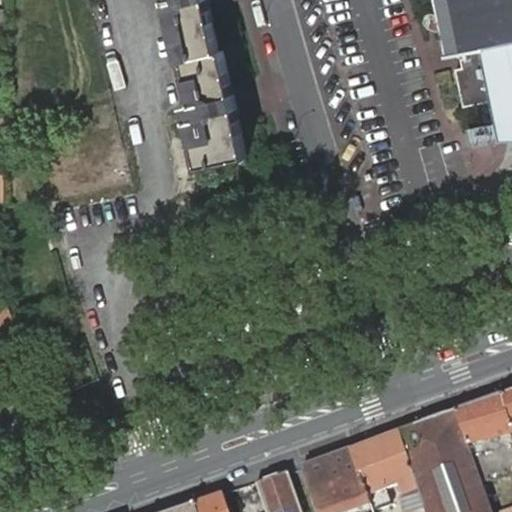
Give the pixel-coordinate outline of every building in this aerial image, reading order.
[(47,0),(65,89),(105,82),(89,0),(47,0)] [(201,168),(249,156),(241,120),(233,81),(226,49),(221,49),(212,8),(210,0),(168,0),(182,60),(186,60),(196,102),(187,104),(201,168)] [(511,0),(436,0),(447,57),(468,53),(469,67),(457,69),(464,106),(495,101),(502,140),(511,138),(511,0)] [(24,167),(33,204),(129,181),(120,144),(24,167)] [(511,417),(505,395),(458,411),(483,483),(511,476),(511,417)] [(458,411),(417,426),(425,450),(408,456),(427,511),(493,511),(483,483),(458,411)] [(425,450),(417,426),(401,432),(408,456),(425,450)] [(401,432),(353,449),(373,506),(374,510),(392,505),(389,497),(387,490),(400,485),(404,494),(410,492),(417,511),(427,511),(408,456),(401,432)] [(353,449),(305,466),(321,511),(356,511),(373,506),(353,449)] [(303,511),(290,471),(259,482),(270,511),(303,511)] [(230,511),(224,495),(196,505),(198,511),(230,511)]
